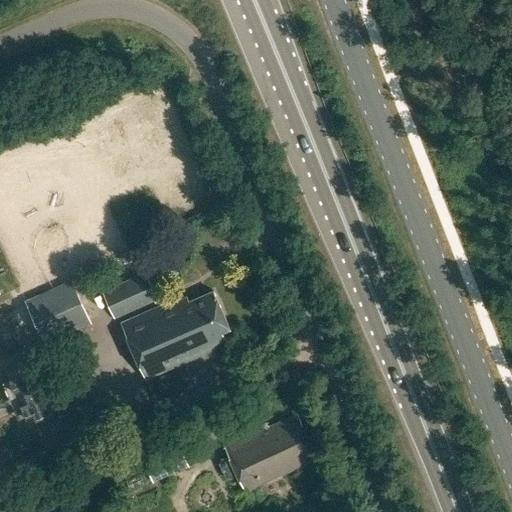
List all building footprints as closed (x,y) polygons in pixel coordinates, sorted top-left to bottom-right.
[(150,297),(139,270),(97,288),(109,315),(150,297)] [(73,285),(27,305),(42,340),(88,320),(73,285)] [(115,321),(139,377),(221,342),(215,329),(221,326),(205,289),(181,299),(179,294),(115,321)] [(41,358),(6,373),(28,423),(62,408),(41,358)] [(75,386),(61,392),(67,405),(80,399),(75,386)] [(230,439),(249,485),(310,460),(292,414),(264,425),(255,401),(231,410),(241,434),(230,439)] [(181,435),(148,450),(159,475),(193,459),(181,435)]
